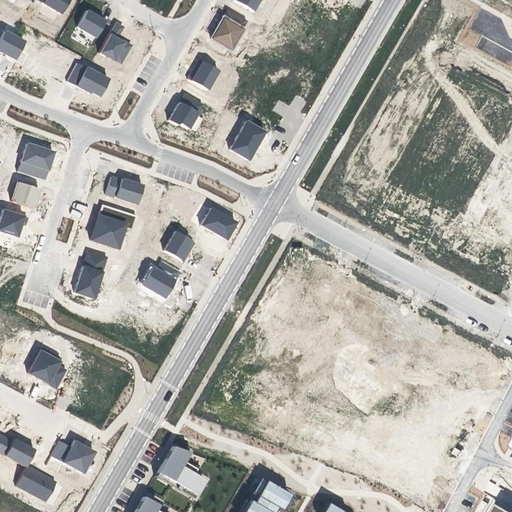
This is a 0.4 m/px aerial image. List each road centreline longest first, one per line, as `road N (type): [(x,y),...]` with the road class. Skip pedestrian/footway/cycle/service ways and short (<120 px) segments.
road 1 (tertiary): [(273,202),(94,511)]
road 2 (residential): [(273,202),(511,328)]
road 3 (tertiary): [(391,0),(273,202)]
road 4 (residential): [(37,298),(88,129)]
road 5 (residential): [(273,202),(128,139)]
road 6 (residential): [(511,396),(453,508)]
